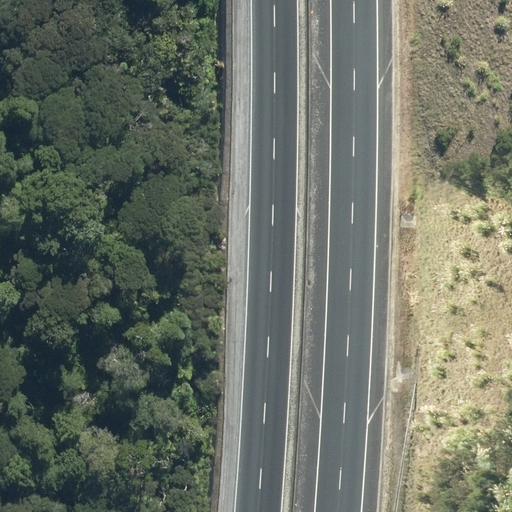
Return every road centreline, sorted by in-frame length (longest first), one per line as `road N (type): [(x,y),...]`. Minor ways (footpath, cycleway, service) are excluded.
road 1 (motorway): [(353,0),(349,302),(334,511)]
road 2 (motorway): [(255,511),(273,0)]
